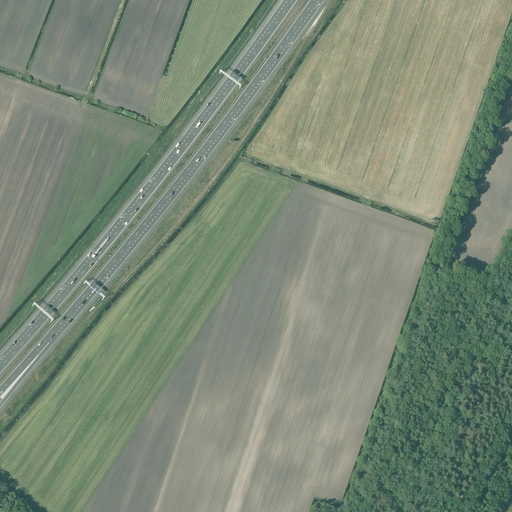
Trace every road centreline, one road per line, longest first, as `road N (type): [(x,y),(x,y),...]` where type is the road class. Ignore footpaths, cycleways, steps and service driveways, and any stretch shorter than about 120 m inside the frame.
road 1 (motorway): [(292,0),(148,193),(0,368)]
road 2 (motorway): [(47,338),(181,179),(315,0)]
